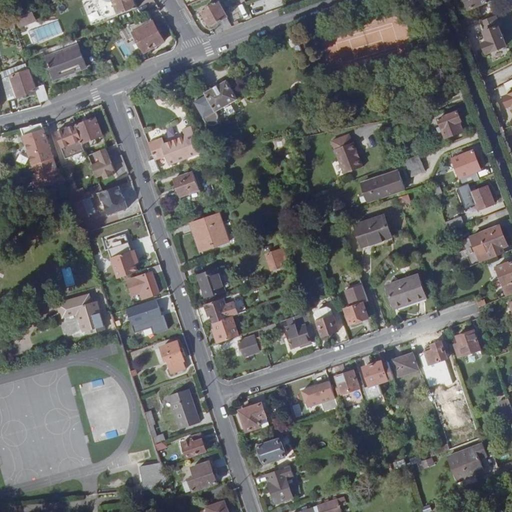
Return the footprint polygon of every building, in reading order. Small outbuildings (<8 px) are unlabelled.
[(136,0),(97,0),(104,20),(139,8),(136,0)] [(465,0),(469,10),(492,1),(491,0),(465,0)] [(213,26),(218,34),(233,28),(227,18),(230,16),(220,1),(203,11),(212,27),(213,26)] [(17,16),(16,17),(19,26),(37,19),(34,10),(17,16)] [(497,16),(481,22),(485,32),(488,41),(483,43),(487,53),(506,46),(499,27),(501,26),(497,16)] [(151,17),(129,25),(145,53),(165,42),(151,17)] [(473,17),(461,21),(464,29),(476,24),(473,17)] [(300,44),(294,30),(286,33),(291,47),(300,44)] [(75,40),(43,51),(53,76),(74,68),(76,72),(86,68),(75,40)] [(123,42),(118,45),(124,56),(129,53),(123,42)] [(103,64),(108,76),(116,73),(111,61),(103,64)] [(18,98),(37,92),(36,89),(30,70),(11,76),(18,98)] [(3,79),(4,83),(8,101),(18,98),(11,76),(3,79)] [(194,102),(204,118),(238,99),(227,80),(206,93),(207,95),(194,102)] [(0,107),(9,105),(8,101),(4,83),(0,83),(0,107)] [(37,92),(41,103),(49,99),(44,86),(36,89),(37,92)] [(459,111),(439,119),(447,139),(464,132),(460,121),(463,120),(459,111)] [(97,138),(103,136),(96,117),(76,125),(83,143),(91,140),(93,146),(99,143),(97,138)] [(22,129),(34,164),(54,158),(44,128),(42,123),(22,129)] [(66,158),(86,150),(83,143),(76,125),(57,133),(66,158)] [(163,138),(149,143),(153,155),(164,151),(166,156),(170,166),(189,158),(198,155),(202,155),(191,127),(182,130),(184,136),(165,143),(163,138)] [(349,134),(332,141),(345,174),(363,166),(359,157),(358,157),(356,151),(357,150),(354,142),(353,142),(349,134)] [(93,167),(97,178),(105,175),(107,179),(115,175),(113,171),(110,164),(113,163),(106,149),(98,152),(103,162),(93,167)] [(464,185),(480,179),(477,170),(481,168),(474,150),(454,158),(464,185)] [(164,151),(153,155),(155,159),(155,161),(166,156),(164,151)] [(419,154),(406,159),(412,177),(426,172),(419,154)] [(34,164),(42,188),(63,183),(60,175),(54,158),(34,164)] [(153,172),(159,170),(155,161),(155,159),(150,162),(153,172)] [(362,183),(366,195),(375,192),(377,198),(405,189),(399,171),(362,183)] [(183,204),(202,198),(194,173),(174,179),(183,204)] [(118,185),(98,192),(106,216),(127,208),(118,185)] [(440,186),(432,188),(435,196),(442,193),(440,186)] [(473,191),(480,209),(495,203),(488,186),(473,191)] [(83,201),(85,201),(94,198),(93,195),(92,193),(91,189),(80,193),(83,201)] [(375,192),(366,195),(368,201),(377,198),(375,192)] [(68,214),(77,211),(75,204),(74,200),(71,193),(62,196),(68,214)] [(80,218),(90,214),(85,201),(83,201),(77,203),(80,211),(77,211),(80,218)] [(192,222),(199,243),(204,241),(207,250),(229,243),(218,213),(192,222)] [(80,218),(82,224),(92,221),(90,214),(80,218)] [(385,216),(356,225),(363,247),(392,237),(385,216)] [(449,232),(457,229),(455,224),(447,227),(449,232)] [(501,225),(481,233),(461,241),(471,266),(505,252),(503,248),(508,245),(501,225)] [(204,241),(199,243),(202,252),(207,250),(204,241)] [(291,263),(286,248),(267,254),(272,270),(291,263)] [(112,258),(118,278),(139,272),(135,259),(138,259),(135,250),(127,252),(112,258)] [(511,262),(504,265),(503,264),(495,267),(503,287),(511,283),(511,286),(511,262)] [(153,274),(162,271),(160,264),(149,268),(151,273),(128,281),(133,294),(138,293),(141,299),(159,293),(153,274)] [(217,268),(198,274),(206,298),(225,291),(217,268)] [(318,287),(324,285),(322,275),(315,277),(318,287)] [(388,286),(395,308),(425,298),(418,277),(388,286)] [(511,286),(511,283),(503,287),(505,292),(511,288),(511,286)] [(369,301),(364,285),(347,291),(353,307),(346,309),(352,325),(370,318),(365,303),(369,301)] [(505,297),(511,294),(511,288),(505,292),(503,292),(505,297)] [(100,328),(96,313),(93,304),(98,303),(96,298),(92,299),(90,295),(58,304),(60,312),(63,311),(65,316),(76,313),(79,316),(84,333),(91,330),(92,335),(101,333),(100,328)] [(157,298),(127,307),(134,331),(151,326),(153,333),(168,328),(164,314),(162,315),(157,298)] [(224,299),(206,305),(209,314),(211,314),(214,323),(233,316),(237,315),(232,303),(227,306),(224,299)] [(118,309),(111,311),(117,331),(125,329),(118,309)] [(101,312),(96,313),(100,328),(105,326),(101,312)] [(299,315),(303,326),(311,323),(308,312),(299,315)] [(334,315),(317,321),(323,336),(339,331),(334,315)] [(233,316),(214,323),(218,332),(215,333),(218,343),(240,335),(233,316)] [(268,325),(270,330),(280,327),(278,322),(268,325)] [(312,341),(317,340),(311,323),(303,326),(298,328),(297,325),(287,328),(294,349),(312,343),(312,341)] [(259,329),(260,333),(270,330),(268,325),(259,329)] [(260,345),(264,344),(260,333),(259,329),(241,335),(243,340),(240,341),(245,355),(261,350),(260,345)] [(482,351),(475,331),(458,337),(461,345),(458,346),(460,353),(463,353),(464,356),(482,351)] [(119,335),(123,349),(127,347),(126,344),(128,343),(125,333),(119,335)] [(178,342),(162,347),(170,375),(186,370),(184,362),(184,361),(178,342)] [(425,349),(430,365),(448,359),(443,342),(432,345),(433,347),(425,349)] [(414,352),(394,358),(400,375),(419,369),(414,352)] [(383,361),(374,364),(380,383),(389,380),(387,373),(383,361)] [(380,383),(374,364),(365,368),(371,386),(380,383)] [(338,387),(340,395),(360,388),(355,371),(337,377),(340,386),(338,387)] [(340,408),(331,381),(303,390),(310,408),(323,403),(326,413),(340,408)] [(189,389),(170,395),(181,428),(200,422),(189,389)] [(508,429),(511,427),(511,409),(509,400),(500,403),(508,429)] [(262,403),(241,411),(247,430),(262,425),(260,419),(266,416),(262,403)] [(165,441),(166,440),(163,433),(153,437),(155,444),(165,441)] [(193,439),(182,442),(187,457),(206,451),(200,434),(192,436),(193,439)] [(274,472),(284,469),(296,464),(287,436),(258,446),(265,464),(270,462),(274,472)] [(155,444),(157,450),(167,447),(165,441),(155,444)] [(485,443),(449,457),(459,482),(479,474),(479,475),(485,474),(483,469),(486,468),(483,460),(490,457),(485,443)] [(194,491),(217,483),(210,462),(193,468),(195,476),(190,478),(194,491)] [(142,490),(165,488),(162,463),(139,466),(142,490)] [(274,472),(267,474),(276,503),(293,498),(284,469),(274,472)] [(354,505),(348,489),(344,490),(350,506),(354,505)] [(229,511),(225,501),(206,507),(207,511),(229,511)] [(343,511),(339,501),(319,508),(320,511),(343,511)]
